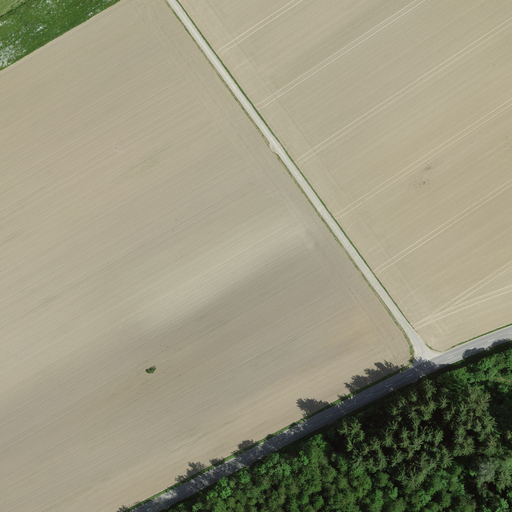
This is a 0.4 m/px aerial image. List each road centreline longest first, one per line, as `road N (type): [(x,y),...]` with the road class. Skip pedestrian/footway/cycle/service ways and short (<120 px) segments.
road 1 (track): [(171,0),(429,367)]
road 2 (unclassified): [(511,333),(339,409),(143,511)]
